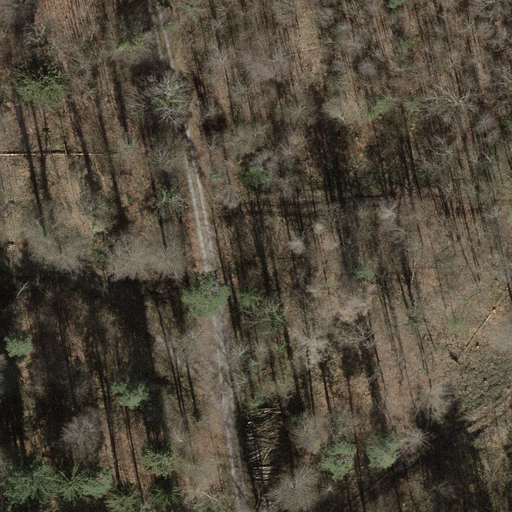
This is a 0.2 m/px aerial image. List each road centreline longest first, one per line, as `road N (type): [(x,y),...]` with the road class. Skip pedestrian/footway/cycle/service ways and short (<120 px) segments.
road 1 (track): [(154,0),(189,154),(248,511)]
road 2 (track): [(0,253),(128,304),(233,408)]
